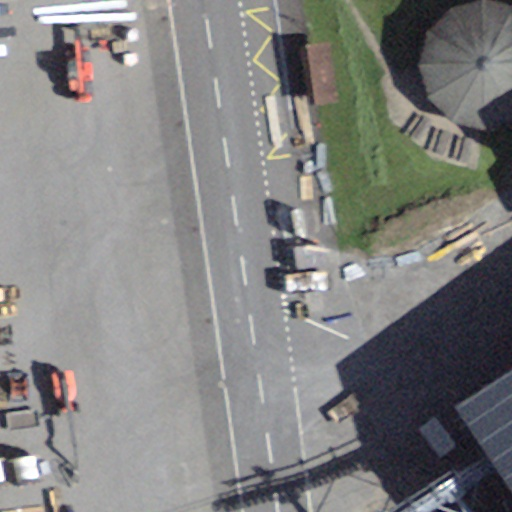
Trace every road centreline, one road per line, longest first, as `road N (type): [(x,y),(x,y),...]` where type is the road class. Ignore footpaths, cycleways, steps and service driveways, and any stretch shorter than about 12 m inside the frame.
road 1 (tertiary): [(280,511),(205,0)]
road 2 (unknown): [(0,15),(70,511)]
road 3 (unknown): [(321,335),(446,303),(511,273)]
road 4 (unknown): [(321,335),(511,389)]
